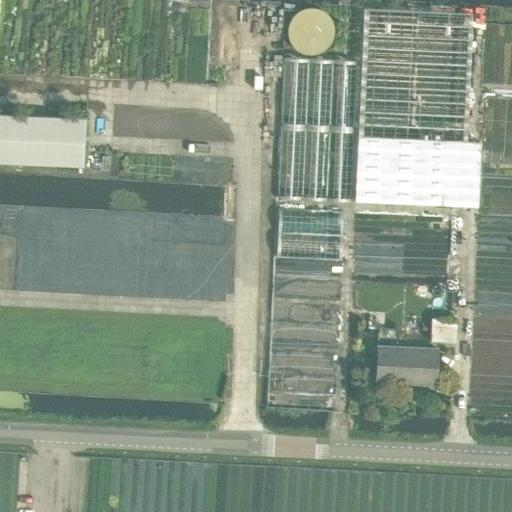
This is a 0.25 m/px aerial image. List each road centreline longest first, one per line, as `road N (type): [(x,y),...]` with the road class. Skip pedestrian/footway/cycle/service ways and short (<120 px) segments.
road 1 (tertiary): [(511,462),(0,437)]
road 2 (unknown): [(249,449),(259,68)]
road 3 (unknown): [(259,68),(0,55)]
road 4 (unknown): [(459,460),(475,227)]
